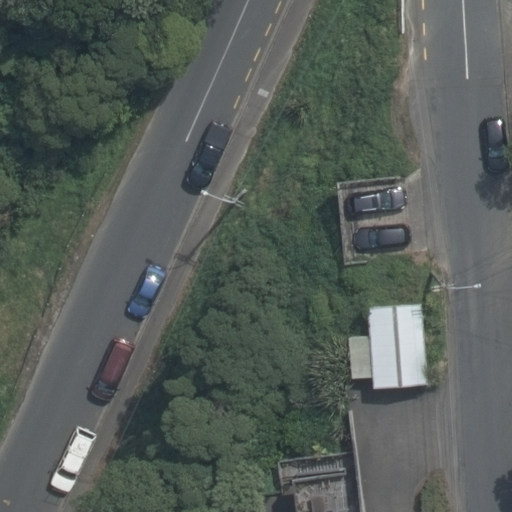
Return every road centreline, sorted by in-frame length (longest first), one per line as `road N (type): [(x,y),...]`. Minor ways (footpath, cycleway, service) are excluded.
road 1 (residential): [(21,511),(247,0)]
road 2 (residential): [(455,0),(495,511)]
